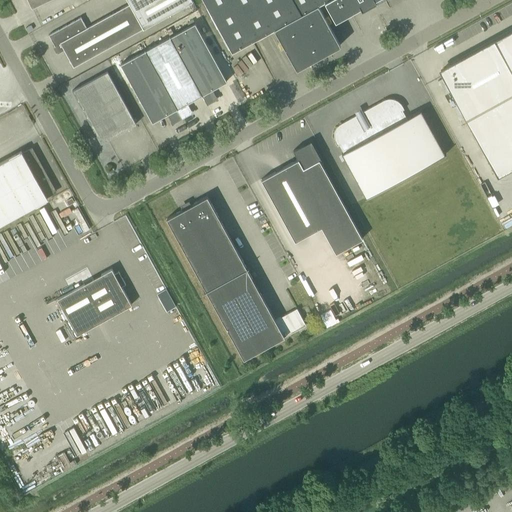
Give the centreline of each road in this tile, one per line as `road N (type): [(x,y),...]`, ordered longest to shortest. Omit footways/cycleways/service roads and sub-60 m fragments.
road 1 (unclassified): [(502,0),(110,201),(93,198),(81,183),(0,36)]
road 2 (unclassified): [(100,511),(511,285)]
road 3 (track): [(292,511),(511,391)]
